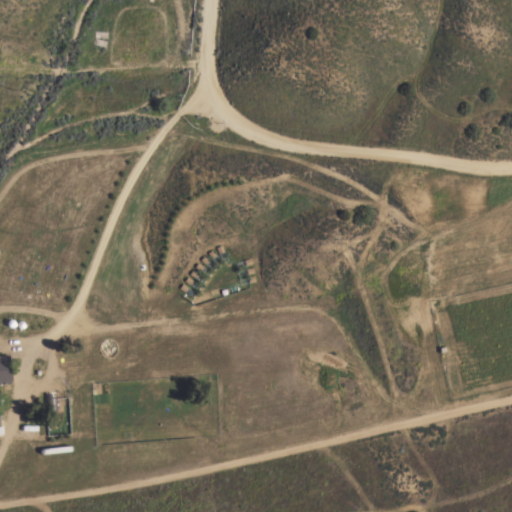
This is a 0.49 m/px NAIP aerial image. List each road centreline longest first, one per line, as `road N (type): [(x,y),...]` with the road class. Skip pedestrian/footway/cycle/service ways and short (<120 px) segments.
road 1 (residential): [(0,501),(136,487),(511,398)]
road 2 (residential): [(212,102),(254,139),(484,167),(511,163)]
